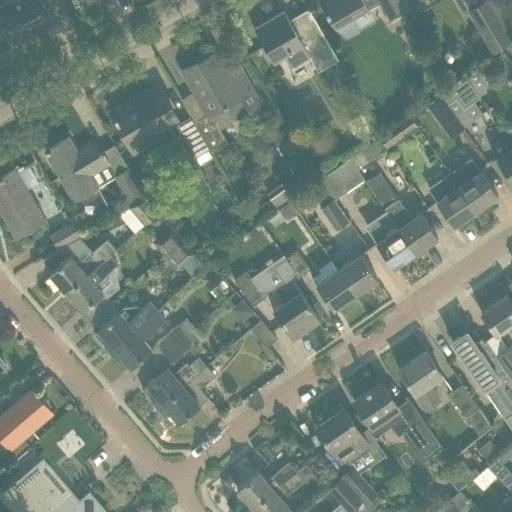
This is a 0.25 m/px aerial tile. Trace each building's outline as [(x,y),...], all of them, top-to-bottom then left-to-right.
[(6,0),(7,1),(0,5),(0,23),(2,27),(11,45),(40,30),(54,22),(44,5),(41,0),(6,0)] [(318,0),(321,6),(334,28),(340,25),(368,9),(363,0),(318,0)] [(377,0),(379,2),(390,20),(395,29),(405,23),(400,15),(402,13),(394,0),(377,0)] [(406,0),(394,0),(402,13),(411,8),(406,0)] [(483,0),(465,11),(490,53),(511,41),(487,0),(483,0)] [(253,28),(263,46),(272,61),(283,54),(292,69),(310,59),(314,66),(334,54),(310,11),(290,23),(283,11),(253,28)] [(210,113),(193,123),(208,149),(209,149),(211,152),(227,145),(218,128),(260,105),(235,62),(225,69),(214,51),(184,68),(210,113)] [(482,113),(473,101),(479,96),(463,75),(437,94),(462,128),(482,113)] [(142,92),(132,98),(131,97),(130,98),(131,99),(109,111),(134,154),(164,138),(160,126),(176,117),(157,84),(143,92),(142,91),(142,92)] [(462,128),(437,94),(426,102),(450,136),(462,128)] [(363,112),(347,122),(357,137),(372,128),(363,112)] [(392,126),(400,138),(416,127),(407,114),(392,126)] [(208,149),(193,123),(189,116),(175,124),(194,157),(208,149)] [(280,130),(270,136),(276,146),(286,140),(280,130)] [(378,136),(348,158),(357,170),(386,148),(378,136)] [(44,150),(73,199),(96,186),(88,172),(107,161),(96,141),(76,153),(67,137),(44,150)] [(511,147),(507,151),(499,139),(489,146),(497,158),(496,159),(511,181),(511,147)] [(466,162),(450,174),(475,210),(497,195),(476,163),(470,167),(466,162)] [(114,175),(130,203),(144,196),(127,167),(114,175)] [(0,175),(0,207),(16,235),(43,220),(13,168),(0,175)] [(333,169),(320,179),(333,197),(346,188),(333,169)] [(379,172),(365,181),(374,195),(388,185),(379,172)] [(475,210),(450,174),(433,185),(437,191),(431,195),(453,225),(475,210)] [(300,193),(289,200),(297,212),(308,204),(300,193)] [(129,206),(144,223),(158,211),(145,197),(129,206)] [(349,221),(333,198),(320,207),(335,230),(349,221)] [(386,211),(391,219),(391,218),(415,252),(437,236),(420,212),(411,218),(397,198),(383,208),(386,211)] [(289,200),(279,208),(287,219),(297,212),(289,200)] [(415,252),(391,218),(391,219),(386,211),(366,225),(377,241),(375,242),(392,267),(415,252)] [(50,234),(57,247),(78,235),(71,222),(50,234)] [(150,242),(162,255),(180,239),(168,226),(150,242)] [(48,272),(65,291),(108,254),(108,255),(115,248),(106,239),(93,251),(78,264),(69,254),(48,272)] [(180,239),(162,255),(176,269),(194,254),(180,239)] [(297,250),(285,257),(298,276),(309,268),(297,250)] [(359,253),(336,269),(353,294),(376,278),(359,253)] [(108,254),(65,291),(81,310),(102,293),(96,286),(108,276),(106,273),(117,264),(108,255),(108,254)] [(283,302),(272,310),(280,321),(291,337),(319,318),(307,302),(292,280),(298,276),(285,257),(275,265),(285,279),(284,280),(273,288),(283,302)] [(232,278),(251,305),(264,295),(246,269),(232,278)] [(353,294),(336,269),(315,284),(332,309),(353,294)] [(480,311),(492,328),(495,333),(508,324),(511,330),(511,301),(506,293),(480,311)] [(242,299),(231,308),(241,320),(252,311),(242,299)] [(110,351),(156,310),(148,301),(139,309),(136,306),(122,308),(118,312),(117,311),(97,328),(99,330),(95,334),(110,351)] [(156,310),(110,351),(124,368),(128,364),(130,366),(150,349),(142,339),(164,320),(156,310)] [(249,328),(266,347),(276,338),(260,319),(249,328)] [(162,353),(186,333),(176,322),(153,343),(162,353)] [(451,341),(483,387),(493,381),(511,408),(511,411),(504,417),(511,429),(511,379),(485,340),(483,342),(481,338),(479,339),(480,341),(477,343),(476,341),(474,343),(466,331),(451,341)] [(171,363),(194,343),(186,333),(162,353),(171,363)] [(496,355),(511,379),(511,349),(510,346),(496,355)] [(398,369),(409,385),(425,408),(439,398),(428,383),(441,374),(424,350),(398,369)] [(162,403),(205,365),(198,356),(188,365),(185,362),(172,373),(166,366),(141,388),(158,407),(163,403),(162,403)] [(162,403),(163,403),(178,422),(207,397),(199,388),(214,375),(205,365),(162,403)] [(353,400),(365,416),(371,425),(383,416),(396,435),(405,429),(423,455),(440,443),(422,417),(408,397),(397,405),(380,381),(370,389),(368,387),(364,389),(366,391),(353,400)] [(447,393),(477,435),(490,426),(460,384),(447,393)] [(16,403),(0,417),(0,437),(3,441),(15,431),(21,437),(35,425),(50,412),(32,390),(16,403)] [(325,411),(328,417),(315,426),(341,464),(368,445),(338,402),(334,405),(335,407),(328,412),(327,410),(325,411)] [(278,451),(268,439),(259,447),(270,459),(278,451)] [(477,448),(483,456),(495,447),(489,439),(477,448)] [(458,456),(451,461),(457,469),(466,482),(478,473),(474,468),(469,472),(458,456)] [(486,466),(511,491),(511,473),(496,456),(486,466)] [(27,511),(33,507),(37,511),(45,511),(71,491),(42,457),(1,493),(17,511),(27,511)] [(236,488),(252,507),(296,470),(288,461),(265,480),(257,470),(236,488)] [(304,463),(296,470),(303,479),(304,480),(312,473),(304,463)] [(338,476),(339,477),(340,477),(360,501),(360,502),(363,505),(376,494),(350,466),(338,476)] [(339,477),(338,476),(330,467),(322,475),(330,485),(339,477)] [(447,476),(456,490),(467,482),(466,482),(457,469),(447,476)] [(296,470),(252,507),(256,511),(285,511),(290,508),(281,498),(303,479),(296,470)] [(340,477),(339,477),(330,485),(328,487),(349,511),(360,502),(360,501),(340,477)] [(71,491),(45,511),(106,511),(88,491),(78,499),(71,491)] [(502,511),(511,511),(511,498),(508,494),(497,506),(502,511)] [(448,498),(434,511),(455,511),(458,510),(448,498)]
